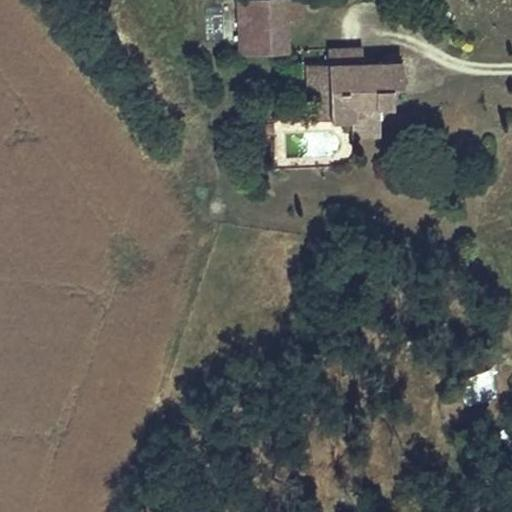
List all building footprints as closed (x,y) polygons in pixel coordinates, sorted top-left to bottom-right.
[(317,0),(249,0),(249,15),(305,16),(318,17),(317,0)] [(305,16),(249,15),(250,51),(304,52),(305,16)] [(368,56),(335,57),(338,128),(356,127),(357,138),(390,136),(389,115),(401,114),(400,94),(399,68),(369,67),(368,56)] [(327,63),(305,63),(306,116),(327,116),(327,63)] [(412,94),(410,68),(399,68),(400,94),(412,94)]
